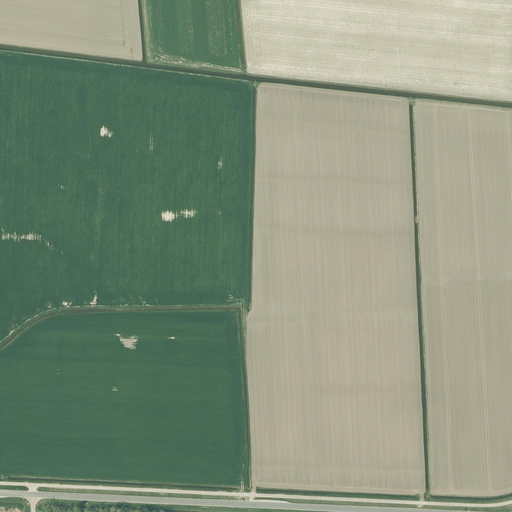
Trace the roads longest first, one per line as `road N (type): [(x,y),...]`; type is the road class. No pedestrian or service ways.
road 1 (unclassified): [(33,484),(511,501)]
road 2 (primary): [(408,511),(33,494)]
